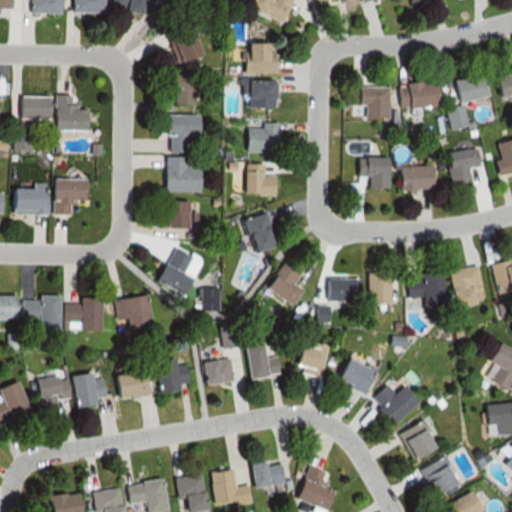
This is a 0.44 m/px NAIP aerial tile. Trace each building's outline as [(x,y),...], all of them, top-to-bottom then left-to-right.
[(54,0),(25,0),(25,11),(54,11),(54,0)] [(99,0),(66,0),(67,10),(100,10),(99,0)] [(244,0),(242,5),(273,23),(285,2),(280,0),(244,0)] [(185,25),(161,27),(164,58),(188,56),(185,25)] [(236,41),(236,73),(263,73),(263,41),(236,41)] [(511,95),(511,77),(504,65),(483,79),(494,97),(499,94),(503,101),(511,95)] [(163,104),(183,104),(183,73),(163,73),(163,104)] [(476,96),(473,75),(445,79),(448,100),(476,96)] [(263,79),(237,79),(237,106),(263,106),(263,79)] [(351,117),(378,117),(378,86),(351,86),(351,117)] [(10,119),(40,115),(38,94),(8,97),(10,119)] [(62,107),(62,94),(45,94),(45,129),(75,129),(75,107),(62,107)] [(452,105),(436,108),(439,129),(455,126),(452,105)] [(158,150),(175,150),(175,132),(187,131),(187,113),(158,113),(158,150)] [(236,151),(267,151),(267,125),(236,125),(236,151)] [(491,175),(511,169),(511,152),(509,138),(484,144),(491,175)] [(459,165),(466,165),(466,151),(439,151),(439,180),(459,180),(459,165)] [(176,156),(156,155),(156,190),(189,191),(189,166),(176,166),(176,156)] [(361,187),(378,187),(378,156),(349,156),(349,177),(361,177),(361,187)] [(263,175),(252,175),(252,162),(235,162),(235,193),(263,193),(263,175)] [(389,164),(389,187),(422,187),(422,164),(389,164)] [(76,177),(43,177),(43,211),(60,211),(60,202),(76,202),(76,177)] [(3,212),(35,212),(35,185),(3,185),(3,212)] [(157,226),(179,224),(176,197),(154,199),(157,226)] [(233,219),(243,252),(264,246),(254,212),(233,219)] [(183,254),(160,247),(150,283),(173,290),(183,254)] [(511,261),(488,262),(488,286),(511,286),(511,261)] [(282,281),(288,275),(277,264),(256,284),(276,306),(291,292),(282,281)] [(452,305),(475,298),(465,265),(442,272),(452,305)] [(433,271),(397,277),(400,297),(418,294),(420,305),(438,302),(433,271)] [(358,301),(380,301),(380,273),(358,273),(358,301)] [(347,298),(347,277),(318,277),(318,298),(347,298)] [(191,309),(208,309),(208,288),(191,288),(191,309)] [(141,322),(134,293),(103,300),(107,318),(119,315),(121,326),(141,322)] [(49,329),(48,295),(12,296),(12,318),(30,317),(31,329),(49,329)] [(90,326),(90,299),(54,299),(54,326),(90,326)] [(306,305),(308,321),(318,319),(315,304),(306,305)] [(224,326),(211,327),(213,345),(226,344),(224,326)] [(305,375),(317,348),(294,339),(282,366),(305,375)] [(234,347),(241,378),(268,372),(264,356),(255,358),(252,342),(234,347)] [(511,386),(511,350),(498,344),(482,378),(510,391),(511,386)] [(167,365),(165,357),(145,360),(149,389),(181,384),(178,364),(167,365)] [(327,379),(354,392),(364,369),(337,357),(327,379)] [(198,383),(222,380),(219,358),(195,361),(198,383)] [(59,381),(74,407),(97,393),(89,379),(85,381),(78,370),(59,381)] [(106,372),(107,397),(138,395),(136,370),(106,372)] [(26,379),(27,410),(45,409),(45,397),(59,396),(58,377),(26,379)] [(390,421),(407,396),(392,385),(387,392),(376,384),(363,401),(390,421)] [(487,432),(511,431),(511,402),(487,402),(487,432)] [(414,422),(391,431),(401,458),(425,448),(414,422)] [(511,450),(503,462),(511,468),(511,450)] [(415,468),(428,493),(448,482),(435,457),(415,468)] [(270,460),(241,466),(245,487),(274,481),(270,460)] [(326,488),(312,486),(315,470),(297,468),(293,500),(323,504),(326,488)] [(206,502),(242,498),(241,485),(225,487),(223,469),(203,472),(206,502)] [(168,498),(177,497),(179,510),(199,507),(193,473),(165,478),(168,498)] [(137,511),(157,508),(151,478),(116,485),(119,503),(135,500),(137,511)] [(85,493),(88,511),(113,511),(109,487),(85,493)] [(41,494),(41,511),(69,511),(70,494),(41,494)] [(470,511),(476,510),(472,495),(438,504),(440,511),(470,511)]
